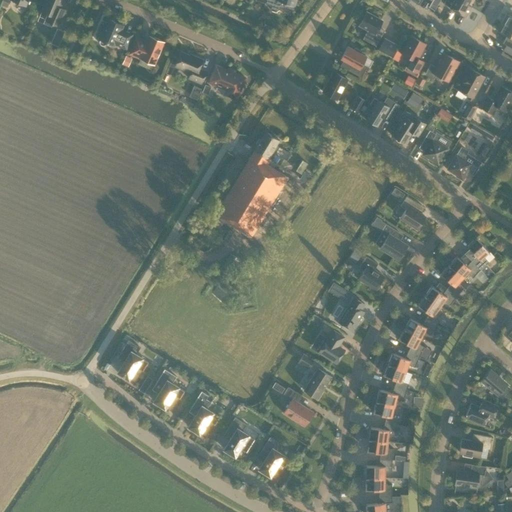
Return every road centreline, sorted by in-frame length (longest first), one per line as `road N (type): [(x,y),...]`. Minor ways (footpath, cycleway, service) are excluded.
road 1 (residential): [(313,511),(357,360),(459,204),(264,77)]
road 2 (residential): [(83,380),(264,77)]
road 3 (unclassified): [(267,511),(134,430),(83,380)]
road 4 (residential): [(433,511),(445,415),(480,340)]
road 5 (residential): [(232,56),(104,0)]
